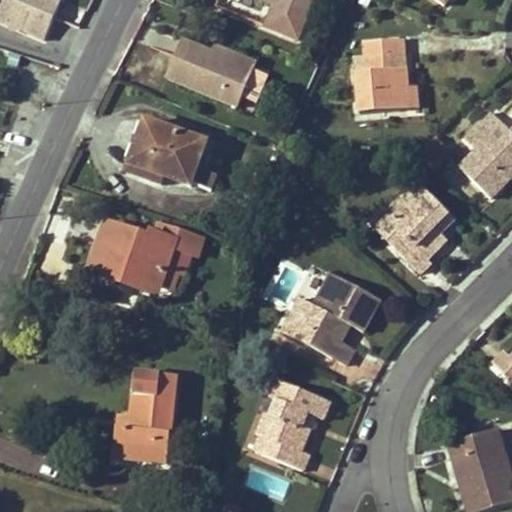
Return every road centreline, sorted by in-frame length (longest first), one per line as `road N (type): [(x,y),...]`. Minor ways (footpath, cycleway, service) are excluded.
road 1 (tertiary): [(0,285),(130,0)]
road 2 (residential): [(371,447),(410,355),(511,254)]
